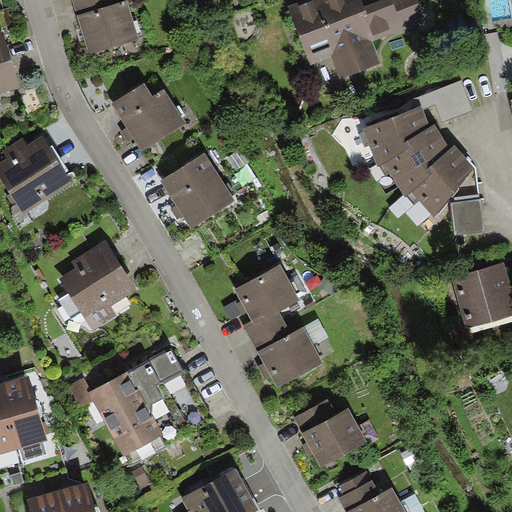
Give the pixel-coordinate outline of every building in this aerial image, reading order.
[(72,0),(89,58),(138,44),(127,7),(112,11),(108,0),(72,0)] [(352,0),(313,0),(290,10),(313,66),(334,57),(344,82),(381,67),(372,46),(401,34),(387,0),(371,0),(355,7),(352,0)] [(0,96),(20,91),(4,33),(0,33),(0,96)] [(444,122),(473,110),(461,81),(415,99),(419,109),(436,102),(444,122)] [(113,108),(143,154),(184,127),(164,96),(155,102),(145,87),(113,108)] [(422,109),(363,131),(378,167),(385,164),(407,150),(404,144),(431,129),(422,109)] [(435,126),(431,129),(404,144),(407,150),(385,164),(405,198),(412,193),(432,176),(428,171),(450,151),(435,126)] [(0,157),(0,182),(24,218),(71,187),(35,134),(0,157)] [(428,171),(432,176),(412,193),(436,217),(475,168),(455,147),(450,151),(428,171)] [(205,158),(161,186),(190,233),(234,206),(205,158)] [(452,205),(456,237),(485,234),(482,202),(452,205)] [(133,294),(104,247),(73,266),(76,270),(61,279),(94,331),(115,318),(109,309),(133,294)] [(453,281),(468,332),(511,318),(511,298),(502,266),(453,281)] [(280,269),(234,294),(255,330),(280,316),(300,305),(280,269)] [(293,341),(280,316),(255,330),(246,334),(277,391),(320,368),(303,335),(293,341)] [(165,346),(91,388),(132,461),(207,419),(165,346)] [(29,367),(0,374),(0,377),(18,442),(48,433),(29,367)] [(0,447),(18,442),(0,377),(0,447)] [(80,377),(67,384),(78,402),(90,395),(80,377)] [(294,420),(323,472),(368,448),(348,412),(340,417),(330,399),(294,420)] [(142,465),(132,470),(140,486),(150,480),(142,465)] [(237,469),(183,500),(189,511),(250,511),(259,507),(237,469)] [(339,500),(345,511),(403,511),(393,492),(381,498),(368,473),(338,489),(343,498),(339,500)] [(97,511),(88,482),(27,500),(30,511),(97,511)]
